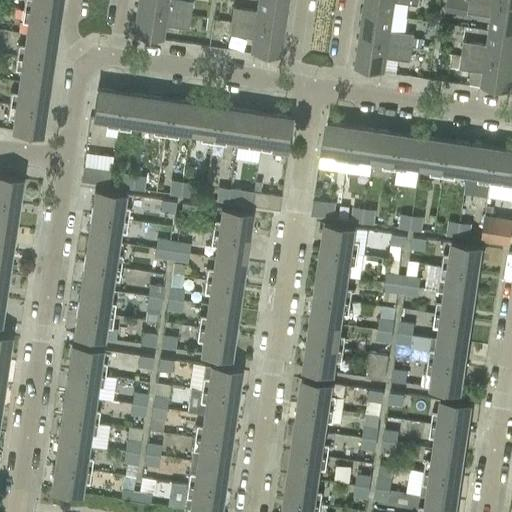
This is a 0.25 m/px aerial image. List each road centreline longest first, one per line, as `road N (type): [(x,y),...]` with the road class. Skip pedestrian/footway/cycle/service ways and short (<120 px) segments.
road 1 (residential): [(249,511),(311,88)]
road 2 (residential): [(17,511),(65,162)]
road 3 (residential): [(511,118),(334,92)]
road 4 (residential): [(288,85),(112,58)]
road 5 (residential): [(486,511),(511,337)]
